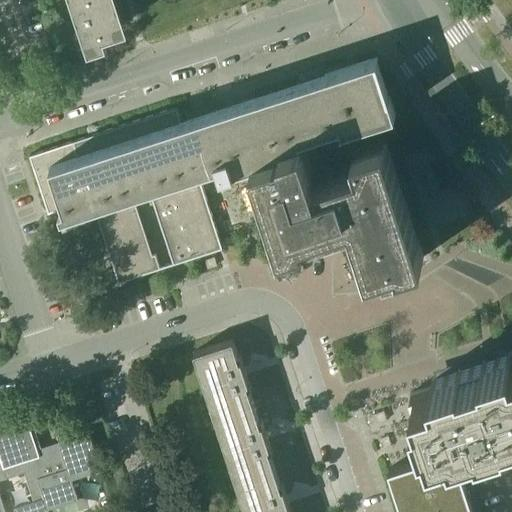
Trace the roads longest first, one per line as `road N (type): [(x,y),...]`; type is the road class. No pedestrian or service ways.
road 1 (residential): [(0,122),(364,0)]
road 2 (residential): [(46,364),(246,299),(279,308)]
road 3 (residential): [(356,511),(300,333),(279,308)]
road 4 (secondary): [(391,0),(511,177)]
road 5 (residential): [(46,364),(0,226)]
road 6 (secondary): [(511,108),(435,0)]
